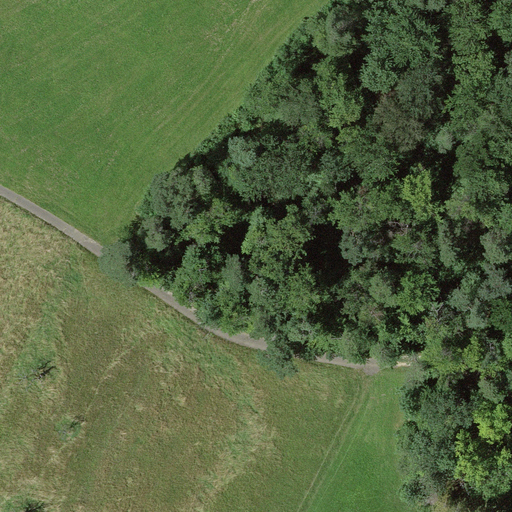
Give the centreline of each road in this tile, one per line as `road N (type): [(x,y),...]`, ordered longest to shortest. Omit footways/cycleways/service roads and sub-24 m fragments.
road 1 (track): [(0,193),(143,287),(279,358),(511,364)]
road 2 (track): [(301,511),(370,366)]
